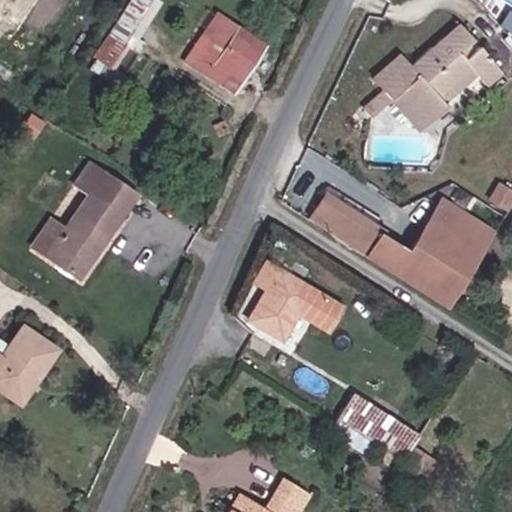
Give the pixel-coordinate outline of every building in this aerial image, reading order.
[(124,27),(142,0),(117,0),(107,16),(124,27)] [(382,69),(361,86),(371,98),(391,81),(416,114),(446,89),(439,79),(476,49),(486,61),(502,49),(480,24),(470,27),(466,22),(472,17),(461,4),(409,47),(400,36),(373,57),(382,69)] [(224,63),(238,71),(259,40),(216,11),(184,57),(215,76),(224,63)] [(98,66),(124,27),(107,16),(81,54),(98,66)] [(215,76),(228,85),(238,71),(224,63),(215,76)] [(112,212),(107,209),(122,188),(76,158),(62,178),(79,191),(58,219),(45,211),(25,239),(71,272),(112,212)] [(350,201),(305,172),(290,196),(335,225),(350,201)] [(357,216),(347,232),(427,283),(463,227),(415,196),(389,237),(357,216)] [(357,216),(362,209),(350,201),(335,225),(347,232),(357,216)] [(240,280),(257,291),(270,273),(251,262),(240,280)] [(285,314),(298,321),(311,300),(270,273),(257,291),(239,318),(270,338),(285,314)] [(298,321),(302,324),(316,303),(311,300),(298,321)] [(302,324),(315,331),(328,311),(316,303),(302,324)] [(24,373),(28,374),(49,344),(14,319),(0,338),(0,392),(7,397),(24,373)] [(333,398),(368,420),(382,399),(347,377),(333,398)] [(368,420),(400,440),(413,419),(382,399),(368,420)] [(295,477),(274,465),(268,476),(289,488),(295,477)] [(263,511),(269,502),(278,507),(289,488),(268,476),(257,496),(230,481),(212,511),(263,511)]
